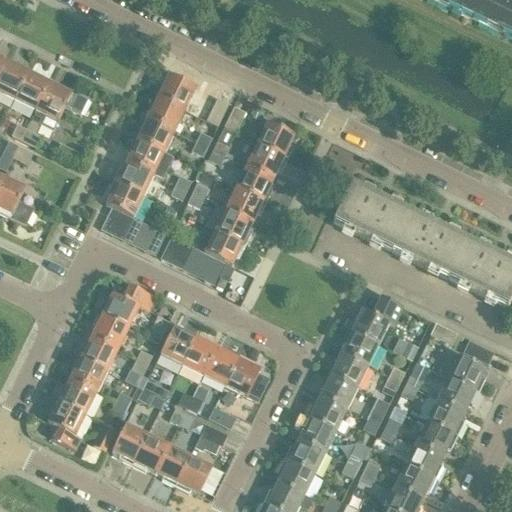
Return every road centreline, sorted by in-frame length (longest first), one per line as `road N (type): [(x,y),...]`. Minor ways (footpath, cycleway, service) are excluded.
road 1 (residential): [(511,210),(76,0)]
road 2 (residential): [(56,317),(90,253),(300,357),(221,511)]
road 3 (residential): [(0,443),(132,511)]
road 4 (residential): [(0,429),(56,317)]
